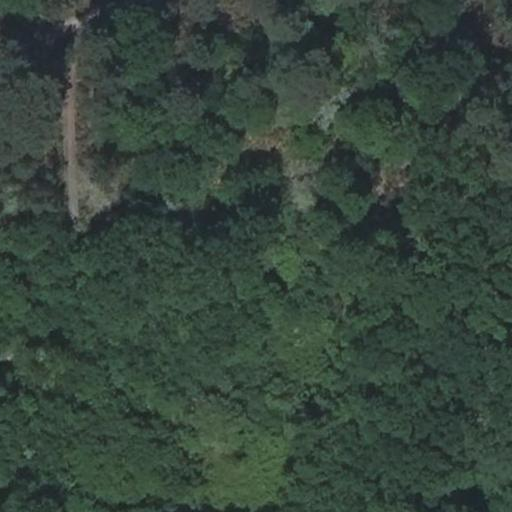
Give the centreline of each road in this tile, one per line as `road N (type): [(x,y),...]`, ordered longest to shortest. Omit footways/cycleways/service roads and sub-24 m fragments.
road 1 (track): [(69,26),(81,284),(0,345)]
road 2 (track): [(144,0),(0,51)]
